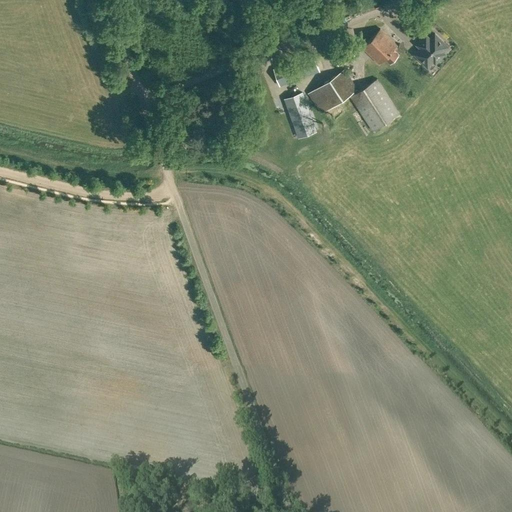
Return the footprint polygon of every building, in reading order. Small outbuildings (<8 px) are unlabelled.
[(397,45),(380,28),(362,46),(379,63),(384,58),(390,63),(398,55),(392,50),(397,45)] [(443,51),(448,46),(435,33),(430,38),(426,35),(419,42),(422,45),(415,53),(419,56),(417,57),(427,67),(433,61),(435,63),(445,53),(443,51)] [(354,55),(345,38),(329,46),(338,64),(354,55)] [(273,69),(279,85),(319,70),(313,54),(273,69)] [(344,69),(309,93),(322,113),(350,94),(373,130),(399,113),(377,79),(359,91),(344,69)] [(313,124),(302,92),(285,98),(296,130),(313,124)]
